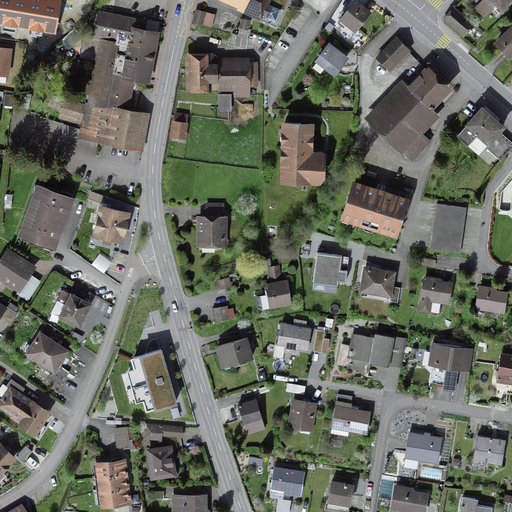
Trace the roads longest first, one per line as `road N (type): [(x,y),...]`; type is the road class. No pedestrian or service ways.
road 1 (residential): [(162,250),(139,266),(56,459),(0,505)]
road 2 (secondary): [(162,250),(242,511)]
road 3 (secondary): [(185,0),(153,156),(162,250)]
road 4 (residential): [(368,511),(389,399),(511,419)]
road 5 (tertiary): [(410,13),(511,104)]
